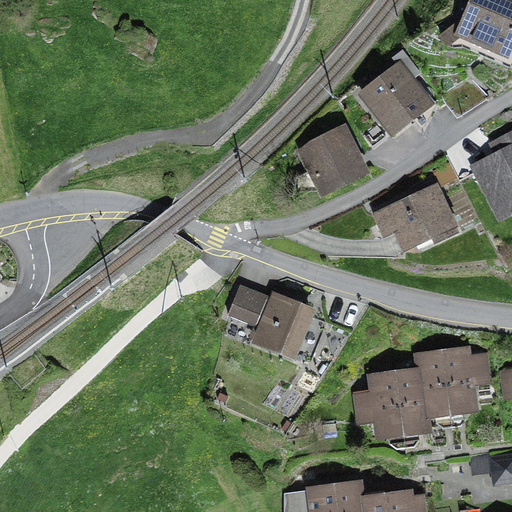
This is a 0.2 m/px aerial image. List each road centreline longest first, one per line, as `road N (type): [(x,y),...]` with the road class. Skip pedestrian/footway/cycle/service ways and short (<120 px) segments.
road 1 (track): [(35,209),(60,173),(121,145),(210,132),(248,99),(302,0)]
road 2 (residential): [(511,91),(346,201),(218,238)]
road 3 (track): [(234,243),(0,458)]
road 4 (unclassified): [(218,238),(380,297),(511,318)]
road 5 (unclassified): [(0,216),(67,202),(127,203),(218,238)]
